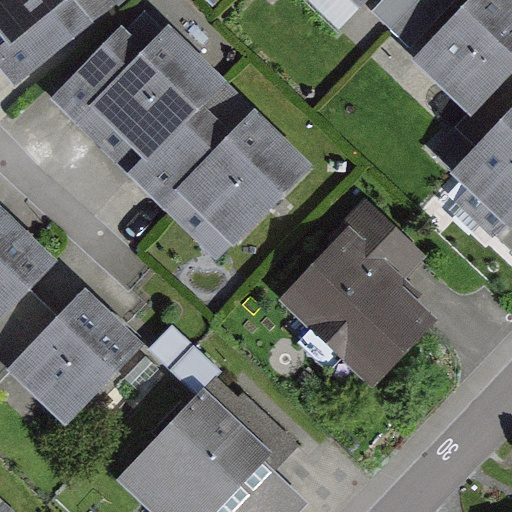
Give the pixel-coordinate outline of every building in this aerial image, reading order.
[(1,0),(69,76),(129,24),(108,0),(1,0)] [(396,0),(365,0),(382,15),(396,0)] [(511,114),(511,0),(496,0),(444,58),(510,117),(511,114)] [(148,40),(89,106),(95,111),(269,265),(343,182),(280,126),(259,149),(230,123),(258,92),(205,45),(182,70),(148,40)] [(511,150),(482,183),(511,210),(511,150)] [(450,263),(387,210),(299,315),(398,398),(468,316),(431,285),(450,263)] [(61,274),(0,217),(0,339),(0,340),(61,274)] [(145,349),(85,292),(18,362),(78,419),(145,349)] [(233,511),(295,444),(225,381),(127,489),(152,511),(233,511)]
